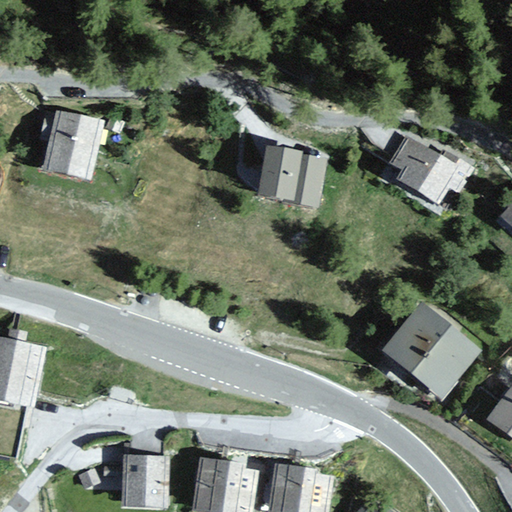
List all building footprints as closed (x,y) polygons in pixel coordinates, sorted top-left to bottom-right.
[(95,128),(47,114),(29,175),(77,189),(95,128)] [(397,142),(371,185),(421,215),(447,173),(397,142)] [(319,166),(248,150),(237,199),(307,215),(319,166)] [(511,196),(490,221),(511,241),(511,196)] [(410,303),(364,353),(420,405),(467,355),(410,303)] [(0,410),(14,414),(28,351),(0,345),(0,410)] [(477,423),(511,448),(511,391),(504,385),(477,423)] [(162,460),(111,457),(108,503),(159,506),(162,460)] [(237,511),(245,475),(192,463),(181,511),(182,511),(237,511)] [(313,511),(323,487),(267,468),(253,510),(259,511),(313,511)] [(369,511),(350,495),(334,511),(369,511)]
